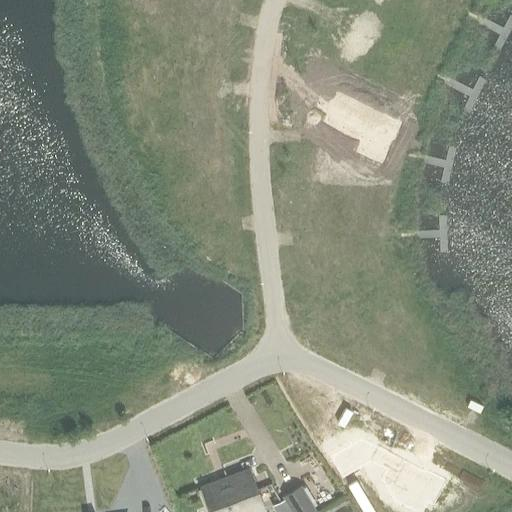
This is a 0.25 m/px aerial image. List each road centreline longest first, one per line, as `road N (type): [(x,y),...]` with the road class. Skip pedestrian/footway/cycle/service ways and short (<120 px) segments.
road 1 (residential): [(280,356),(256,127),(275,0)]
road 2 (residential): [(280,356),(162,419),(85,449),(0,454)]
road 3 (residential): [(511,470),(280,356)]
